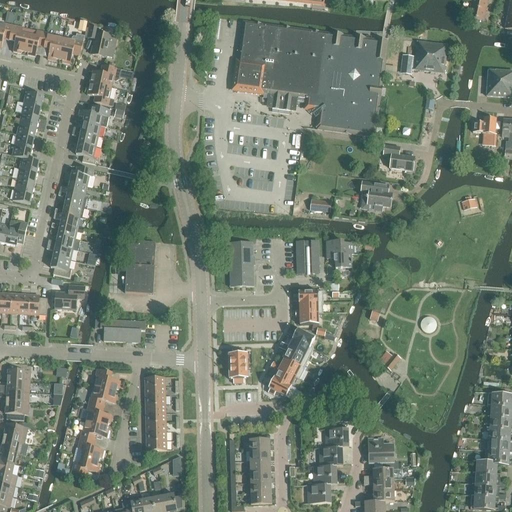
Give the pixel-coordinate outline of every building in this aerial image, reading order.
[(488,2),(476,0),(472,0),(470,9),(486,12),(488,2)] [(486,12),(470,9),(468,18),(484,22),(486,12)] [(389,43),(387,42),(243,22),(238,61),(236,61),(232,86),(238,93),(257,95),(264,96),(264,94),(269,95),(268,106),(270,109),(292,112),(296,109),(297,99),(321,102),(321,104),(326,111),(323,114),(319,117),(318,125),(317,131),(375,139),(389,43)] [(0,50),(1,50),(4,38),(10,39),(13,27),(2,24),(0,23),(0,50)] [(13,27),(10,39),(16,41),(13,53),(22,55),(22,53),(25,53),(29,36),(30,31),(23,30),(23,29),(13,27)] [(91,55),(107,59),(111,37),(98,34),(99,30),(90,28),(88,39),(94,40),(91,55)] [(29,36),(25,53),(28,54),(28,56),(36,58),(39,46),(45,47),(47,34),(37,32),(37,33),(30,31),(29,36)] [(57,60),(60,61),(65,39),(54,37),(54,36),(47,34),(45,47),(50,48),(48,61),(56,63),(57,60)] [(65,39),(60,61),(63,62),(62,64),(71,66),(73,56),(80,57),(85,37),(77,35),(76,38),(74,37),(72,39),(72,41),(65,39)] [(414,71),(444,75),(444,72),(446,73),(446,67),(445,67),(447,47),(417,43),(414,71)] [(403,56),(400,74),(411,76),(413,57),(403,56)] [(93,73),(90,84),(112,89),(113,82),(116,83),(119,81),(121,71),(102,67),(101,74),(93,73)] [(488,72),(488,77),(486,98),(511,99),(511,72),(495,72),(495,73),(488,72)] [(109,100),(112,89),(90,84),(87,96),(95,98),(94,104),(113,108),(115,101),(109,100)] [(24,104),(42,108),(44,97),(27,93),(24,104)] [(42,108),(24,104),(22,115),(39,119),(42,108)] [(81,112),(80,117),(85,118),(83,124),(101,128),(107,129),(109,118),(106,118),(107,111),(91,108),(89,114),(86,113),(81,112)] [(39,119),(22,115),(19,125),(37,129),(39,119)] [(474,123),(473,133),(482,134),(482,135),(490,136),(489,147),(496,148),(497,136),(495,136),(496,120),(484,119),(483,124),(474,123)] [(502,138),(509,139),(508,143),(506,143),(505,161),(511,161),(511,121),(503,120),(502,134),(502,138)] [(101,128),(83,124),(81,134),(98,138),(101,128)] [(37,129),(19,125),(17,136),(35,140),(37,129)] [(98,138),(81,134),(79,145),(96,149),(98,138)] [(35,140),(17,136),(15,147),(32,150),(35,140)] [(82,163),(95,166),(96,160),(94,160),(96,149),(79,145),(76,156),(84,157),(82,163)] [(32,150),(15,147),(12,157),(22,160),(22,159),(30,161),(32,150)] [(413,173),(415,159),(399,157),(400,149),(385,147),(383,157),(391,158),(390,170),(413,173)] [(20,170),(37,174),(40,163),(30,161),(22,159),(22,160),(20,170)] [(94,172),(77,168),(76,174),(72,173),(70,184),(87,188),(92,189),(94,179),(92,178),(94,172)] [(37,174),(20,170),(18,180),(35,184),(37,174)] [(35,184),(18,180),(15,191),(33,195),(35,184)] [(362,183),(361,193),(363,193),(369,194),(367,206),(383,208),(391,209),(393,195),(388,195),(385,194),(386,186),(362,183)] [(85,199),(87,188),(70,184),(69,190),(61,188),(60,193),(65,194),(68,195),(85,199)] [(33,195),(15,191),(13,202),(30,206),(33,195)] [(68,195),(65,205),(87,210),(90,200),(85,199),(68,195)] [(311,201),(310,212),(330,213),(331,203),(311,201)] [(463,204),(465,212),(477,209),(475,201),(463,204)] [(65,205),(63,216),(80,220),(85,221),(87,210),(65,205)] [(55,214),(54,220),(62,222),(60,226),(78,230),(80,220),(63,216),(60,215),(55,214)] [(17,248),(17,244),(23,246),(28,225),(21,223),(21,224),(11,222),(10,228),(6,245),(17,248)] [(10,228),(0,225),(0,244),(6,245),(10,228)] [(76,241),(77,233),(78,230),(60,226),(58,237),(76,241)] [(80,242),(76,241),(58,237),(56,247),(73,252),(78,253),(80,242)] [(154,268),(156,244),(128,242),(125,294),(153,296),(155,268),(154,268)] [(319,275),(318,256),(318,243),(297,244),(298,276),(319,275)] [(344,245),(344,243),(327,243),(327,260),(334,260),(334,263),(336,263),(336,270),(352,269),(351,264),(353,264),(352,262),(351,262),(351,256),(354,256),(354,245),(344,245)] [(254,288),(254,272),(253,244),(229,245),(230,289),(254,288)] [(56,247),(53,258),(71,262),(73,252),(56,247)] [(71,262),(53,258),(51,269),(55,270),(53,276),(70,279),(71,273),(71,271),(69,270),(71,262)] [(84,301),(85,288),(69,287),(69,295),(56,294),(55,311),(76,312),(77,300),(84,301)] [(323,293),(299,293),(299,305),(300,305),(323,304),(323,293)] [(11,315),(12,295),(3,295),(2,315),(11,315)] [(20,316),(21,296),(12,295),(11,315),(20,316)] [(29,316),(30,297),(21,296),(20,316),(29,316)] [(30,297),(29,316),(47,317),(48,300),(40,299),(40,297),(30,297)] [(299,312),(296,313),(296,319),(299,319),(299,318),(300,318),(300,315),(318,315),(323,315),(323,308),(323,304),(300,305),(300,312),(299,313),(299,312)] [(373,311),(371,317),(379,319),(380,313),(373,311)] [(318,315),(300,315),(300,318),(300,327),(318,326),(318,315)] [(421,323),(421,327),(421,329),(422,331),(423,332),(425,333),(427,334),(429,334),(431,334),(433,333),(435,331),(436,330),(436,328),(437,326),(436,324),(435,322),(434,320),(432,319),(430,318),(428,318),(426,319),(424,320),(423,321),(421,323)] [(141,333),(145,333),(146,324),(101,321),(100,330),(104,331),(104,343),(141,345),(141,333)] [(298,330),(292,340),(310,349),(315,339),(298,330)] [(286,345),(283,351),(287,353),(288,350),(309,361),(314,351),(310,349),(292,340),(292,341),(293,341),(289,347),(288,347),(289,347),(286,345)] [(233,355),(228,355),(229,368),(238,368),(238,350),(232,351),(233,355)] [(243,350),(238,350),(238,368),(248,367),(247,355),(243,355),(243,350)] [(287,353),(283,360),(284,361),(284,360),(304,370),(309,361),(288,350),(287,353)] [(387,358),(384,362),(387,365),(384,367),(385,368),(391,372),(401,360),(394,355),(392,358),(390,361),(387,358)] [(277,365),(274,371),(277,372),(278,373),(279,370),(296,378),(295,379),(300,381),(305,371),(304,370),(284,360),(284,361),(281,367),(280,367),(277,365)] [(10,365),(10,371),(8,371),(7,382),(30,384),(31,373),(27,373),(28,366),(10,365)] [(248,367),(238,368),(239,385),(244,384),(244,380),(248,380),(248,367)] [(238,368),(229,368),(229,380),(233,380),(233,385),(239,385),(238,368)] [(275,379),(274,379),(291,388),(291,387),(295,379),(296,378),(279,370),(278,373),(275,379)] [(111,380),(112,374),(98,371),(96,377),(97,377),(94,388),(116,393),(117,391),(119,391),(121,383),(111,380)] [(146,389),(165,389),(165,379),(145,380),(146,389)] [(270,390),(268,393),(274,396),(276,393),(290,400),(296,390),(291,387),(291,388),(274,379),(275,379),(274,379),(269,389),(270,390)] [(7,382),(7,387),(0,386),(0,392),(30,395),(30,384),(7,382)] [(91,399),(89,405),(104,409),(105,403),(115,405),(117,397),(115,396),(116,393),(94,388),(92,399),(91,399)] [(146,398),(166,398),(165,389),(146,389),(146,398)] [(29,405),(30,395),(0,392),(0,398),(6,399),(6,404),(29,405)] [(511,397),(504,396),(504,397),(500,397),(500,396),(492,396),(489,396),(488,407),(492,407),(499,408),(499,409),(510,410),(510,409),(511,402),(511,401),(511,397)] [(146,407),(166,407),(166,398),(146,398),(146,407)] [(6,404),(5,415),(7,415),(7,421),(24,422),(25,416),(28,416),(29,405),(6,404)] [(89,412),(86,422),(108,428),(108,425),(110,425),(113,417),(102,414),(104,409),(89,405),(88,411),(89,412)] [(146,416),(166,416),(166,407),(146,407),(146,416)] [(511,409),(510,409),(510,410),(499,409),(499,408),(492,407),(491,419),(498,419),(498,420),(510,421),(510,420),(511,420),(511,409)] [(146,425),(166,425),(166,416),(146,416),(146,425)] [(511,420),(510,420),(510,421),(498,420),(498,419),(491,419),(490,430),(497,430),(497,432),(509,432),(509,431),(511,431),(511,420)] [(82,433),(81,439),(95,443),(97,437),(107,440),(109,431),(107,431),(108,428),(86,422),(83,433),(82,433)] [(28,429),(26,429),(7,424),(3,441),(24,446),(24,445),(28,429)] [(147,434),(166,434),(166,425),(146,425),(147,434)] [(325,431),(326,449),(326,450),(343,449),(349,449),(349,430),(325,431)] [(490,430),(490,441),(497,442),(497,443),(509,444),(509,443),(509,436),(511,436),(511,431),(509,431),(509,432),(497,432),(497,430),(490,430)] [(147,443),(167,443),(166,434),(147,434),(147,443)] [(274,452),(274,448),(270,448),(270,441),(259,441),(259,435),(246,436),(246,442),(249,442),(249,453),(270,452),(274,452)] [(83,451),(82,458),(99,462),(100,459),(102,460),(104,451),(94,449),(95,443),(81,439),(78,450),(83,451)] [(399,470),(399,469),(398,464),(398,463),(394,464),(393,446),(383,447),(383,440),(369,441),(370,465),(382,464),(383,471),(394,470),(399,470)] [(2,446),(0,445),(0,451),(1,452),(17,455),(17,456),(27,458),(29,447),(24,445),(24,446),(3,441),(2,446)] [(490,441),(489,453),(497,453),(496,454),(508,455),(508,454),(509,448),(511,447),(511,443),(509,443),(509,444),(497,443),(497,442),(490,441)] [(167,443),(147,443),(147,452),(167,452),(167,443)] [(343,468),(343,449),(326,450),(326,449),(319,450),(320,468),(337,468),(343,468)] [(0,462),(15,466),(17,456),(17,455),(1,452),(0,454),(0,462)] [(249,453),(250,463),(270,463),(274,463),(274,458),(270,458),(270,452),(249,453)] [(488,465),(488,464),(496,465),(496,466),(501,466),(501,467),(511,468),(511,462),(508,463),(508,459),(511,458),(511,454),(508,454),(508,455),(496,454),(497,453),(489,453),(485,453),(484,463),(484,465),(488,465)] [(98,465),(99,462),(82,458),(80,465),(75,463),(72,474),(87,477),(88,472),(98,474),(100,466),(98,465)] [(0,473),(12,477),(15,466),(0,462),(0,473)] [(250,463),(250,474),(271,474),(275,474),(275,469),(271,469),(270,463),(250,463)] [(488,464),(488,465),(484,465),(484,463),(477,463),(476,474),(483,475),(483,476),(496,477),(496,476),(496,470),(501,470),(501,467),(501,466),(496,466),(496,465),(488,464)] [(337,486),(337,468),(320,468),(313,468),(314,487),(331,486),(331,487),(337,486)] [(364,478),(364,482),(394,481),(394,470),(383,471),(372,471),(373,478),(364,478)] [(0,473),(0,484),(14,488),(17,478),(12,477),(0,473)] [(250,485),(271,485),(275,484),(275,480),(271,480),(271,474),(250,474),(250,485)] [(506,490),(506,486),(500,485),(500,478),(500,476),(499,476),(496,476),(496,477),(483,476),(483,475),(476,474),(475,486),(483,487),(483,488),(495,488),(500,488),(500,489),(506,490)] [(394,492),(394,481),(364,482),(364,487),(373,486),(373,493),(394,492)] [(0,495),(12,499),(14,488),(0,484),(0,495)] [(250,485),(251,496),(271,495),(275,495),(275,491),(271,491),(271,485),(250,485)] [(505,501),(506,497),(499,496),(500,489),(500,488),(495,488),(483,488),(483,487),(475,486),(472,485),(471,497),(482,498),(482,499),(494,500),(494,499),(499,499),(499,501),(505,501)] [(332,505),(331,487),(331,486),(314,487),(307,487),(308,506),(332,505)] [(395,503),(394,492),(373,493),(373,499),(365,499),(365,504),(385,503),(395,503)] [(0,511),(6,511),(8,509),(10,509),(12,499),(0,495),(0,511)] [(182,509),(182,497),(174,498),(174,495),(163,497),(165,511),(177,511),(177,510),(182,509)] [(251,496),(251,507),(276,506),(276,501),(272,502),(271,495),(251,496)] [(165,511),(163,497),(152,499),(154,511),(165,511)] [(499,504),(499,501),(499,499),(494,499),(494,500),(482,499),(482,498),(471,497),(471,509),(474,509),(474,511),(482,511),(486,511),(485,511),(493,511),(494,504),(499,504)] [(154,511),(152,499),(142,501),(143,511),(154,511)] [(129,511),(143,511),(142,501),(128,504),(129,511)] [(365,504),(363,504),(355,504),(355,508),(364,508),(364,511),(385,511),(385,503),(365,504)]
